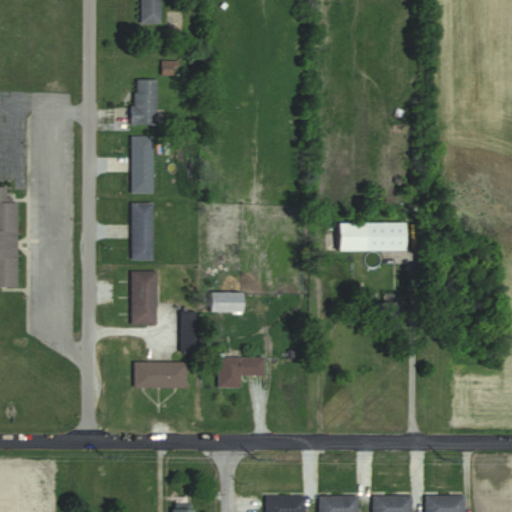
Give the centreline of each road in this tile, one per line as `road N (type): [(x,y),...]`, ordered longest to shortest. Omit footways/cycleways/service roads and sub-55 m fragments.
road 1 (tertiary): [(511,440),(0,440)]
road 2 (residential): [(90,440),(90,0)]
